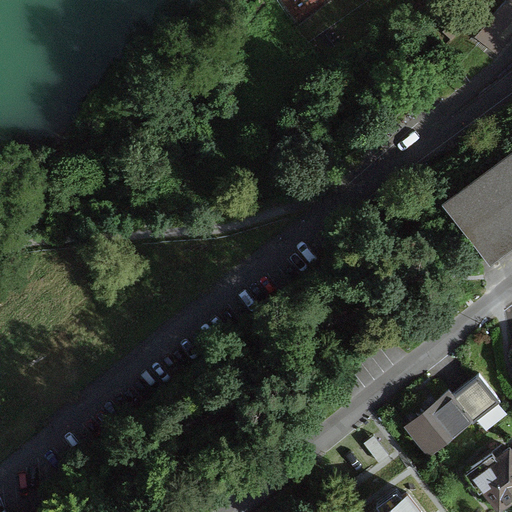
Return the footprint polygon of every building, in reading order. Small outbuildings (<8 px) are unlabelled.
[(511,0),(509,0),(479,34),(496,50),(511,33),(511,0)] [(511,152),(449,197),(489,252),(511,235),(511,152)] [(429,451),(476,416),(452,383),(405,418),(429,451)] [(511,500),(511,447),(475,474),(500,509),(511,500)] [(383,463),(354,489),(374,511),(383,511),(407,491),(383,463)]
